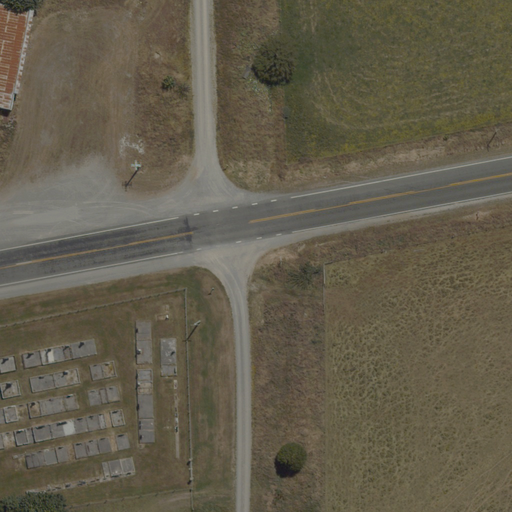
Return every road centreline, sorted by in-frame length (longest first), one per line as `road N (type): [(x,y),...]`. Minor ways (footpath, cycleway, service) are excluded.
road 1 (secondary): [(224,226),(511,173)]
road 2 (residential): [(224,226),(241,314),(238,511)]
road 3 (unclassified): [(202,0),(209,155),(224,226)]
road 4 (secondary): [(0,267),(224,226)]
